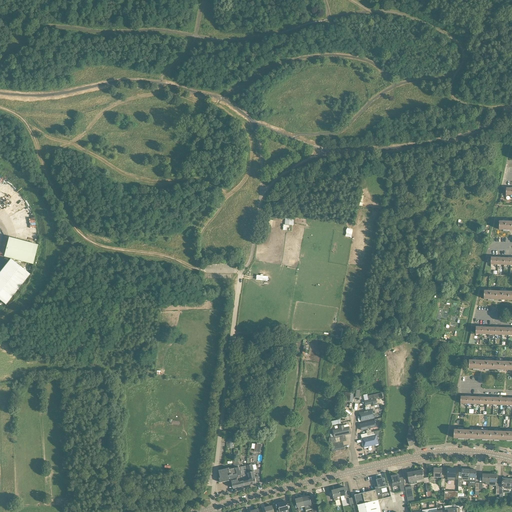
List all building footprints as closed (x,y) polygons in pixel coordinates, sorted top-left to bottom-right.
[(511,231),(511,225),(511,222),(499,222),(499,230),(511,231)] [(0,251),(0,256),(33,265),(38,245),(4,237),(0,252),(0,251)] [(0,300),(6,305),(30,275),(10,259),(5,266),(0,262),(0,300)] [(497,300),(497,291),(484,291),(484,300),(497,300)] [(509,292),(497,291),(497,300),(509,300),(509,292)] [(481,369),(482,361),(469,360),(469,369),(481,369)] [(493,370),(494,361),(482,361),(481,369),(493,370)] [(505,370),(506,362),(494,361),(493,370),(505,370)] [(354,393),(343,392),(342,402),(353,403),(354,393)] [(370,412),(358,414),(359,422),(372,419),(370,412)] [(373,422),(358,425),(359,431),(374,428),(373,422)] [(411,437),(411,436),(413,426),(410,425),(407,438),(409,447),(416,445),(413,437),(411,437)] [(347,426),(331,430),(332,437),(349,433),(347,426)] [(466,439),(467,430),(454,430),(454,438),(466,439)] [(479,431),(467,430),(466,439),(478,439),(479,431)] [(479,431),(478,439),(491,440),(491,431),(479,431)] [(491,431),(491,440),(503,440),(503,432),(491,431)] [(511,432),(503,432),(503,440),(511,440),(511,432)] [(375,436),(360,439),(362,449),(377,445),(375,436)] [(342,443),(329,446),(331,451),(343,448),(342,443)] [(245,486),(240,467),(239,460),(233,460),(234,467),(239,487),(245,486)] [(248,479),(249,480),(250,480),(251,485),(256,483),(260,482),(258,477),(255,477),(252,465),(247,466),(250,479),(248,479)] [(249,480),(248,479),(245,466),(240,467),(245,486),(251,485),(250,480),(249,480)] [(239,487),(234,467),(229,468),(219,471),(221,478),(219,478),(221,483),(232,481),(233,489),(239,487)] [(434,469),(434,477),(442,478),(442,469),(434,469)] [(469,478),(469,470),(462,470),(462,479),(458,479),(458,487),(462,487),(462,481),(469,481),(469,478)] [(422,471),(415,472),(417,483),(424,482),(422,471)] [(417,483),(415,472),(408,473),(410,484),(417,483)] [(400,483),(400,482),(399,475),(392,476),(393,483),(392,484),(393,487),(399,485),(401,492),(406,491),(404,482),(400,483)] [(500,495),(500,489),(500,484),(497,484),(497,475),(490,475),(490,485),(497,486),(496,495),(500,495)] [(376,490),(377,496),(382,495),(383,495),(381,489),(389,487),(388,485),(386,485),(386,482),(384,482),(384,478),(377,480),(379,489),(376,490)] [(408,503),(414,502),(412,486),(405,488),(408,503)] [(345,488),(339,489),(341,497),(345,496),(345,499),(348,498),(345,488)] [(341,497),(339,489),(332,491),(335,501),(337,500),(337,498),(341,497)] [(381,511),(378,500),(377,496),(376,490),(355,495),(357,505),(358,506),(359,511),(381,511)] [(444,491),(444,500),(457,501),(458,492),(444,491)] [(306,511),(312,509),(311,504),(309,496),(303,498),(305,506),(306,511)] [(305,506),(303,498),(296,499),(298,508),(305,506)] [(276,511),(288,511),(288,509),(286,502),(278,504),(279,508),(276,509),(276,511)]
